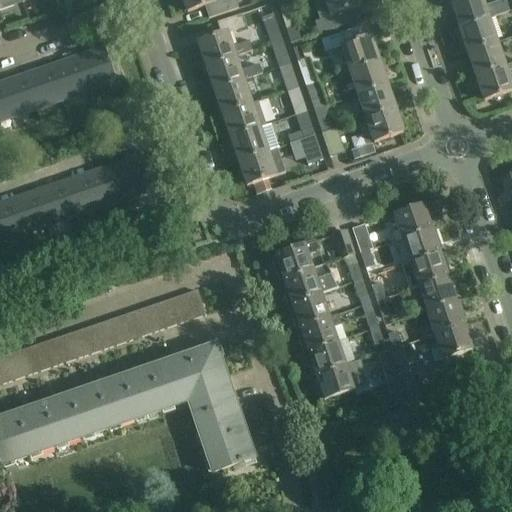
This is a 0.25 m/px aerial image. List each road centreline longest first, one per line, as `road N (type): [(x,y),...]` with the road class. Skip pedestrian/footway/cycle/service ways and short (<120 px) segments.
road 1 (residential): [(457,147),(236,215),(217,207),(191,160),(138,0)]
road 2 (residential): [(511,310),(457,147)]
road 3 (residential): [(457,147),(407,0)]
